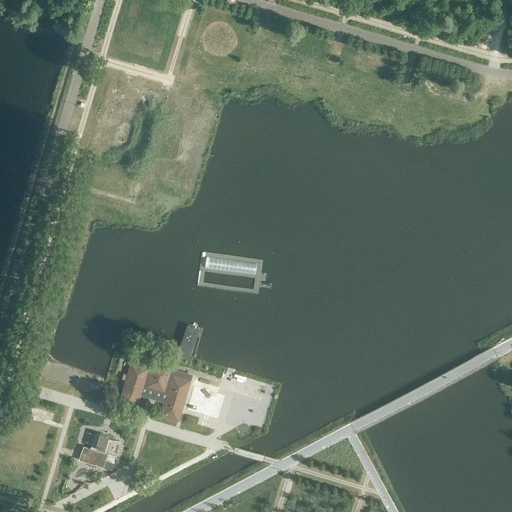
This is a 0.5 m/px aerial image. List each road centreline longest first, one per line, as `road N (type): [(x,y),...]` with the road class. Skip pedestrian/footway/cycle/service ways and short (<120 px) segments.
road 1 (unclassified): [(99,0),(0,340)]
road 2 (unclassified): [(511,74),(249,0)]
